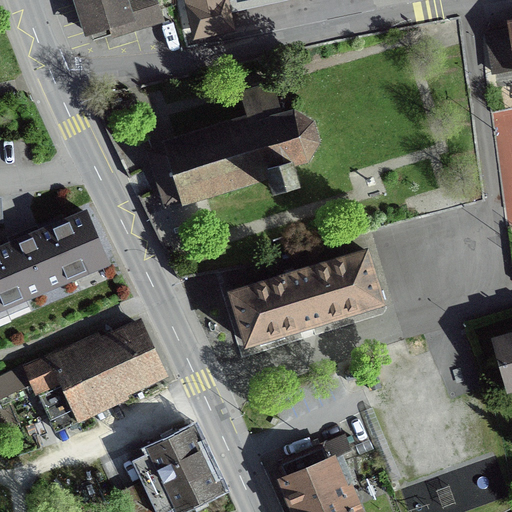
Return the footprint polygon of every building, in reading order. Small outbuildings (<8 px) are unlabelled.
[(78,0),(79,1),(89,32),(107,26),(109,33),(158,18),(152,0),(78,0)] [(186,0),(194,32),(233,23),(227,0),(186,0)] [(511,17),(504,19),(506,29),(484,33),(490,68),(511,64),(511,66),(511,17)] [(179,193),(183,202),(269,177),(273,192),(299,184),(293,165),(307,160),(318,141),(313,121),(294,110),(281,113),(272,83),(256,88),(240,93),(248,116),(162,142),(167,156),(173,174),(179,193)] [(0,305),(62,279),(68,277),(106,260),(87,212),(15,243),(0,249),(0,305)] [(290,274),(231,292),(246,343),(306,325),(382,301),(366,250),(290,274)] [(62,349),(26,365),(51,424),(75,413),(74,411),(102,398),(162,370),(141,325),(55,366),(52,361),(62,356),(60,352),(63,350),(62,349)] [(511,332),(491,339),(506,392),(511,390),(511,332)] [(187,426),(143,447),(172,508),(216,487),(187,426)] [(354,511),(330,451),(271,474),(286,511),(354,511)]
